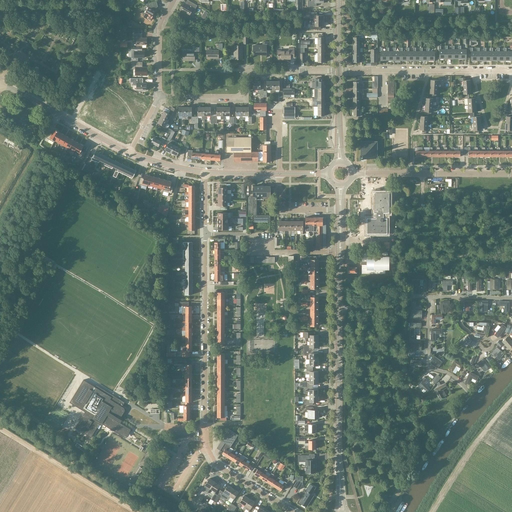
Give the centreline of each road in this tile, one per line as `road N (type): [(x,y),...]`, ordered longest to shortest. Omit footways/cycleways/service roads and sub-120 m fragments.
road 1 (residential): [(290,511),(215,464),(205,446),(204,172)]
road 2 (secondary): [(339,484),(338,308)]
road 3 (residential): [(511,71),(338,70)]
road 4 (tertiary): [(352,173),(511,174)]
road 5 (unclassified): [(129,152),(2,83)]
road 6 (residential): [(428,296),(426,368),(468,390)]
